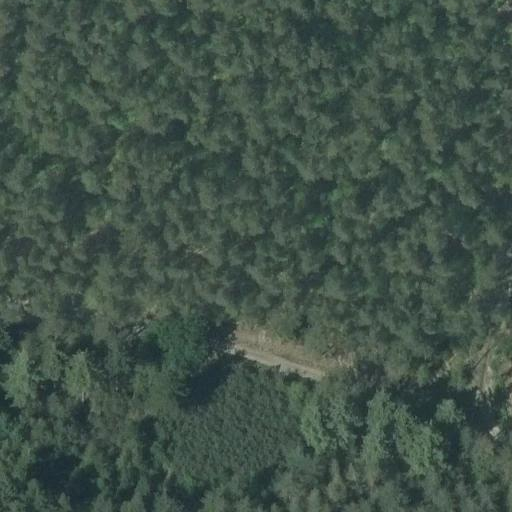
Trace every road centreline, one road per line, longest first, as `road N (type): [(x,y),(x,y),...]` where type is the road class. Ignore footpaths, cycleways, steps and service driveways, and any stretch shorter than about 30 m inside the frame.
road 1 (track): [(369,396),(0,295)]
road 2 (track): [(479,428),(511,253)]
